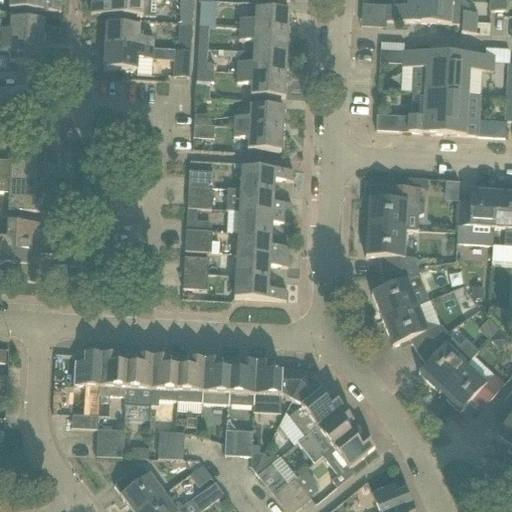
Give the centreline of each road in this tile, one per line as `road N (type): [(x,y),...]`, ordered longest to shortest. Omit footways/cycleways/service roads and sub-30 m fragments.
road 1 (unclassified): [(148,332),(153,122),(94,108),(80,94),(81,0)]
road 2 (residential): [(323,351),(336,164)]
road 3 (residential): [(75,496),(51,463),(37,423),(39,325)]
road 4 (residential): [(323,351),(148,332)]
road 5 (residential): [(511,169),(336,164)]
road 6 (residential): [(511,45),(339,37)]
road 7 (residential): [(429,468),(358,372),(323,351)]
road 8 (residential): [(336,164),(339,37)]
